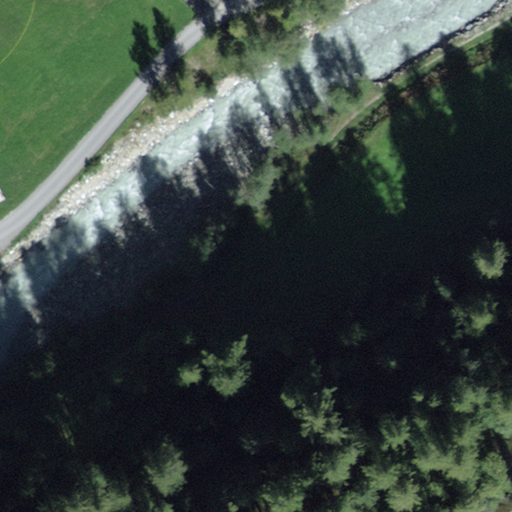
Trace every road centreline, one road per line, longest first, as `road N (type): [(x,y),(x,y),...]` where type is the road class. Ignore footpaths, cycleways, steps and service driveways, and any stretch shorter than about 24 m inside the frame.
road 1 (track): [(511,8),(341,106)]
road 2 (track): [(341,106),(210,201)]
